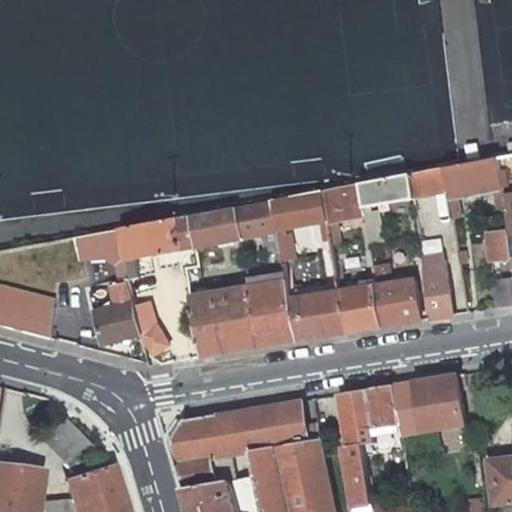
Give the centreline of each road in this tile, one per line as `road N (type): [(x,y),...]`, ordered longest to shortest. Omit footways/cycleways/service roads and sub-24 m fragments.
road 1 (unclassified): [(511,333),(131,395)]
road 2 (tertiary): [(131,395),(0,354)]
road 3 (tertiary): [(159,511),(131,395)]
